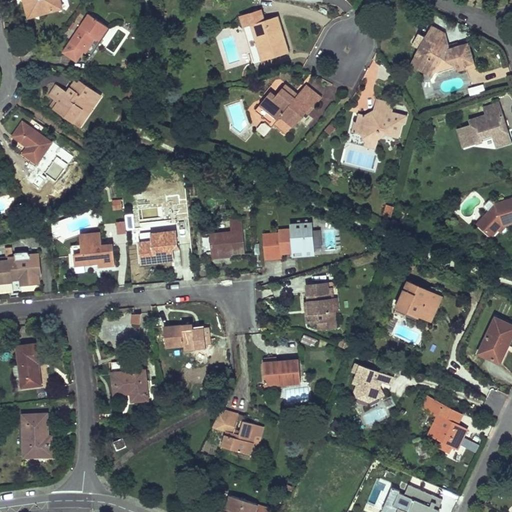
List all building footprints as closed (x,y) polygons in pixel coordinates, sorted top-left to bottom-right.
[(26,0),(24,3),(29,6),(27,7),(31,16),(38,14),(39,12),(44,14),(46,10),(49,12),(58,9),(62,4),(60,0),(26,0)] [(251,25),(267,20),(263,9),(241,16),(245,27),(251,25)] [(108,27),(90,14),(64,52),(77,61),(84,52),(94,37),(99,40),(108,27)] [(290,52),(279,17),(267,20),(251,25),(260,54),(271,51),(273,58),(290,52)] [(444,32),(431,26),(428,33),(440,40),(438,44),(448,49),(448,48),(444,32)] [(94,37),(84,52),(91,57),(110,28),(108,27),(99,40),(94,37)] [(440,40),(428,33),(423,41),(427,42),(423,49),(420,47),(417,52),(420,54),(417,61),(435,71),(442,58),(448,61),(453,59),(455,64),(457,71),(465,69),(464,65),(474,63),(468,43),(458,47),(455,46),(455,47),(453,46),(451,49),(448,48),(448,49),(438,44),(440,40)] [(271,51),(260,54),(262,61),(273,58),(271,51)] [(417,52),(410,64),(432,76),(435,71),(417,61),(420,54),(417,52)] [(442,58),(435,71),(455,64),(453,59),(448,61),(442,58)] [(55,100),(50,107),(75,124),(84,110),(86,112),(92,103),(94,105),(101,95),(80,81),(79,83),(75,89),(71,87),(68,92),(57,85),(49,96),(55,100)] [(271,90),(259,104),(277,120),(281,115),(294,127),(312,105),(298,93),(286,83),(276,94),(271,90)] [(312,105),(314,107),(323,96),(306,83),(298,93),(312,105)] [(367,116),(360,114),(357,123),(360,124),(358,134),(363,135),(365,140),(364,144),(376,147),(379,138),(385,135),(398,138),(401,125),(405,123),(406,117),(392,113),(394,105),(376,100),(373,113),(367,116)] [(463,126),(470,144),(492,137),(496,148),(511,141),(511,138),(508,126),(502,128),(500,120),(505,118),(500,102),(483,107),(485,113),(487,119),(470,124),(463,126)] [(84,110),(75,124),(80,127),(94,105),(92,103),(86,112),(84,110)] [(468,119),(470,124),(487,119),(485,113),(468,119)] [(23,154),(38,163),(52,142),(24,122),(14,137),(28,147),(25,152),(23,154)] [(357,123),(353,122),(351,132),(358,134),(360,124),(357,123)] [(463,147),(470,144),(463,126),(457,128),(463,147)] [(25,152),(21,150),(18,154),(36,166),(38,163),(23,154),(25,152)] [(202,177),(200,183),(211,187),(213,181),(202,177)] [(485,205),(491,210),(498,203),(492,197),(485,205)] [(491,210),(478,224),(492,236),(497,230),(501,226),(507,224),(508,225),(511,223),(511,198),(498,203),(491,210)] [(121,199),(112,199),(112,210),(121,210),(121,199)] [(117,234),(126,233),(125,221),(116,222),(117,234)] [(275,239),(265,240),(267,260),(281,259),(281,253),(294,253),(305,252),(312,251),(312,247),(311,232),(311,223),(292,225),(292,229),(279,230),(280,238),(280,244),(275,244),(275,239)] [(501,226),(497,230),(501,234),(508,226),(508,225),(507,224),(501,226)] [(140,244),(142,264),(174,261),(173,250),(173,245),(178,244),(176,231),(151,234),(152,241),(148,241),(148,243),(140,244)] [(231,254),(245,253),(243,231),(209,235),(211,256),(231,254)] [(320,246),(319,231),(311,232),(312,247),(320,246)] [(99,266),(115,264),(113,245),(103,246),(101,233),(79,236),(82,254),(74,254),(75,266),(94,264),(94,260),(98,260),(99,264),(99,266)] [(29,259),(0,261),(0,283),(13,283),(13,281),(13,277),(21,277),(21,285),(39,283),(38,275),(41,275),(39,255),(29,256),(29,259)] [(306,313),(307,323),(318,322),(326,321),(329,312),(337,310),(336,299),(334,300),(333,291),(336,291),(335,282),(307,285),(309,302),(310,313),(306,313)] [(441,298),(408,283),(397,307),(409,312),(409,310),(431,320),(441,298)] [(326,321),(318,322),(319,327),(339,325),(337,310),(329,312),(326,321)] [(134,314),(132,325),(141,326),(142,315),(134,314)] [(511,337),(511,326),(495,318),(479,353),(498,362),(507,344),(508,346),(511,337)] [(188,325),(164,328),(166,346),(184,345),(184,347),(184,351),(195,350),(207,349),(207,345),(205,334),(210,334),(210,328),(194,329),(189,330),(188,325)] [(22,375),(23,387),(42,385),(40,363),(45,362),(42,343),(18,346),(20,365),(22,375)] [(507,344),(498,362),(502,364),(511,346),(508,346),(507,344)] [(278,384),(301,382),(298,359),(275,362),(276,367),(262,369),(264,383),(278,382),(278,384)] [(356,361),(352,370),(357,371),(353,381),(357,382),(354,390),(357,395),(370,400),(375,398),(380,385),(376,383),(378,378),(390,383),(394,375),(356,361)] [(111,364),(112,374),(129,372),(128,362),(111,364)] [(129,372),(112,374),(115,396),(131,394),(131,396),(138,395),(139,401),(149,399),(146,370),(129,372)] [(380,386),(375,398),(383,394),(380,386)] [(427,397),(422,407),(425,409),(431,399),(427,397)] [(453,446),(457,448),(467,430),(457,425),(453,422),(458,414),(431,399),(425,409),(439,417),(430,434),(442,441),(439,446),(449,452),(453,446)] [(222,409),(216,421),(228,424),(231,412),(222,409)] [(228,424),(221,446),(249,454),(256,432),(253,431),(255,424),(243,421),(240,431),(239,434),(234,432),(235,429),(238,419),(239,414),(231,412),(228,424)] [(23,416),(25,456),(54,455),(53,443),(48,443),(48,436),(47,414),(23,416)] [(458,414),(453,422),(457,425),(461,416),(458,414)] [(256,432),(249,454),(255,455),(263,427),(255,424),(253,431),(256,432)] [(461,446),(476,452),(479,445),(465,438),(461,446)] [(124,439),(114,442),(117,450),(127,446),(124,439)] [(391,487),(381,511),(438,511),(443,501),(409,486),(406,493),(391,487)] [(271,488),(268,495),(274,498),(277,490),(271,488)] [(231,494),(224,511),(255,511),(258,504),(231,494)]
